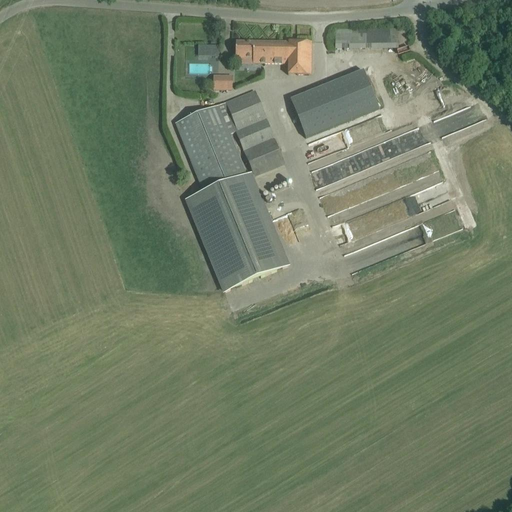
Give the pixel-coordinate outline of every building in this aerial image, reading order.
[(311,76),(311,43),(289,43),(289,44),(236,43),(236,60),(252,60),(252,64),(254,64),(254,66),(288,66),(288,76),(311,76)] [(364,72),(290,102),(305,139),(379,109),(364,72)] [(226,76),(215,81),(221,96),(233,91),(226,76)] [(255,93),(219,107),(230,135),(236,133),(255,179),(286,167),(280,153),(255,93)] [(219,107),(175,125),(203,195),(247,177),(230,135),(219,107)] [(203,195),(187,201),(225,294),(289,268),(251,175),(247,177),(203,195)]
